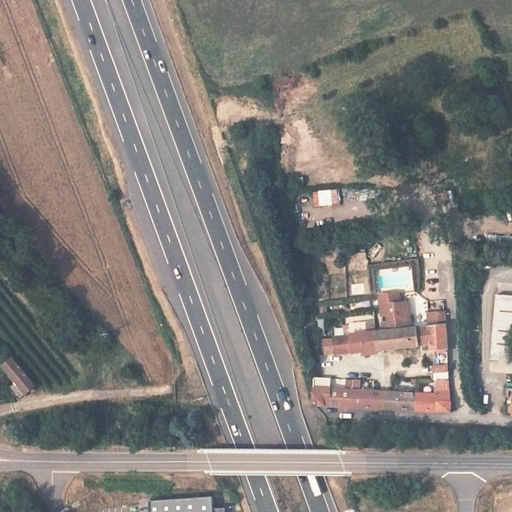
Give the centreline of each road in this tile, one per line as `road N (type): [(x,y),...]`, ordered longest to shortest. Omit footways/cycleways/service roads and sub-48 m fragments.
road 1 (motorway): [(321,511),(133,0)]
road 2 (motorway): [(81,0),(268,511)]
road 3 (tertiary): [(511,464),(0,460)]
road 4 (residential): [(328,412),(511,423)]
